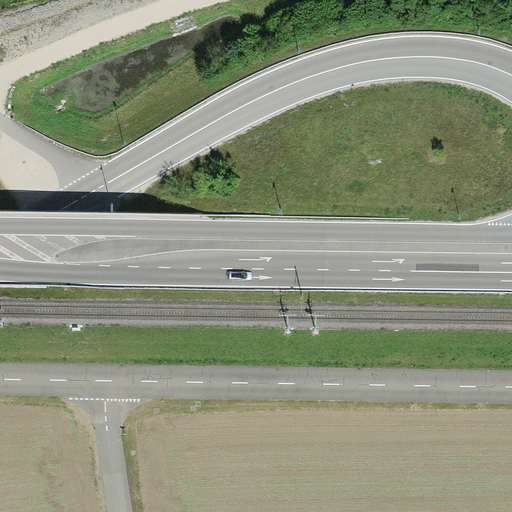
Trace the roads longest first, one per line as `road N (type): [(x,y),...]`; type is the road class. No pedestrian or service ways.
road 1 (tertiary): [(511,78),(426,56),(350,62),(253,100),(0,247)]
road 2 (primary): [(511,239),(0,228)]
road 3 (tertiary): [(511,387),(0,379)]
road 4 (primary): [(0,268),(413,275)]
road 5 (track): [(0,82),(52,52),(209,0)]
road 6 (track): [(115,178),(36,157),(0,118)]
